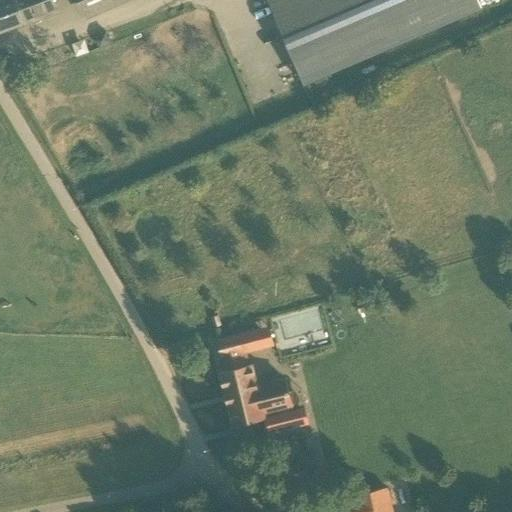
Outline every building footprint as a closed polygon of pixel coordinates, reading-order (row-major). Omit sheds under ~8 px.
[(50,0),(0,0),(0,31),(24,23),(24,24),(55,13),(50,0)] [(81,0),(88,16),(124,0),(81,0)] [(267,0),(306,86),(483,9),(479,0),(267,0)] [(222,358),(244,352),(239,336),(218,341),(222,358)] [(292,405),(288,385),(286,380),(257,387),(252,365),(221,373),(234,425),(265,418),(264,412),(292,405)] [(354,498),(340,501),(342,511),(393,511),(388,487),(353,495),(354,498)]
